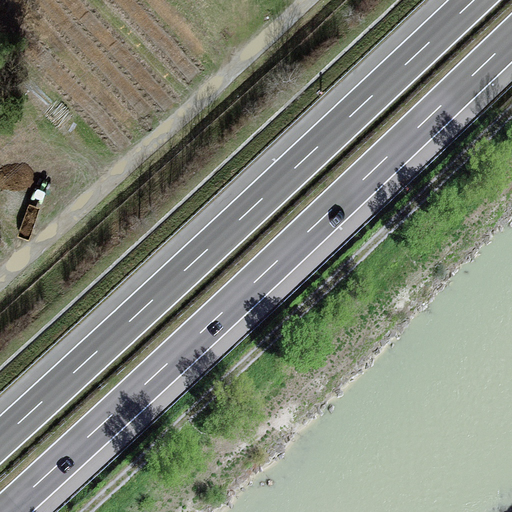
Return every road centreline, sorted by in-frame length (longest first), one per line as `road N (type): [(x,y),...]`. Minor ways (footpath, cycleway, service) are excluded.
road 1 (motorway): [(7,511),(511,37)]
road 2 (motorway): [(472,0),(0,438)]
road 3 (track): [(86,511),(511,109)]
road 4 (unclassified): [(0,279),(308,0)]
